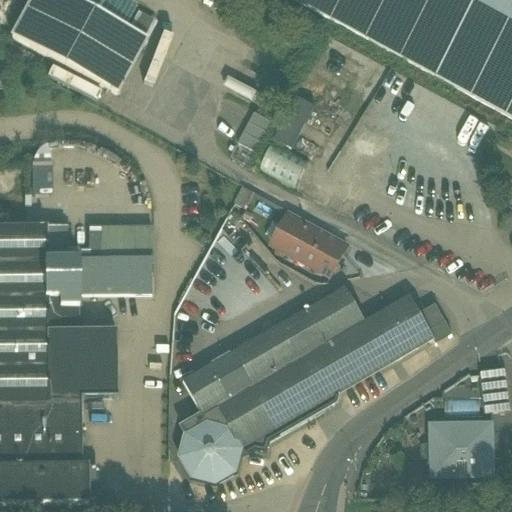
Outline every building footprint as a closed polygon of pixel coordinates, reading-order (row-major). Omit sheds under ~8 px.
[(33,0),(11,40),(116,98),(146,45),(64,0),(33,0)] [(511,0),(289,0),(511,121),(511,0)] [(274,144),(292,154),(315,111),(298,101),(274,144)] [(238,147),(257,158),(274,127),(254,117),(238,147)] [(260,173),(295,191),(309,165),(274,145),(260,173)] [(235,207),(246,213),(255,197),(243,191),(235,207)] [(303,235),(301,240),(284,231),(292,217),(291,217),(273,250),(290,259),(291,258),(330,280),(343,257),(341,256),(309,238),(303,235)] [(309,238),(341,256),(346,247),(314,229),(292,217),(284,231),(301,240),(303,235),(309,238)] [(0,509),(88,508),(88,496),(87,470),(81,470),(80,401),(117,401),(116,336),(77,336),(78,300),(152,300),(152,265),(99,265),(78,265),(78,266),(65,266),(64,232),(46,232),(46,231),(0,231),(0,509)] [(152,233),(99,233),(99,265),(152,265),(152,233)] [(435,309),(420,318),(410,301),(366,327),(350,299),(323,315),(320,308),(184,386),(203,421),(184,432),(188,441),(183,462),(194,482),(216,488),(236,477),(241,455),(249,458),(256,454),(266,457),(269,446),(337,407),(339,401),(337,398),(432,342),(436,349),(453,340),(435,309)] [(481,378),(485,417),(510,414),(505,375),(481,378)] [(469,481),(493,481),(492,428),(431,429),(432,482),(457,481),(457,465),(468,465),(469,481)]
